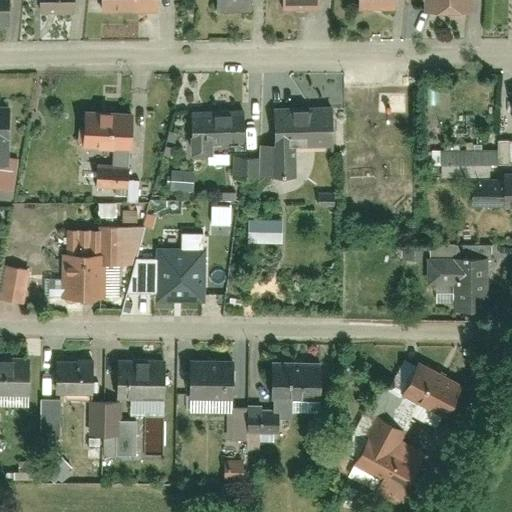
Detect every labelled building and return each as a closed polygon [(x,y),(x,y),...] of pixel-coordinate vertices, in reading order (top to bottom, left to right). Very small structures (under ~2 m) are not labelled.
[(0,0),(0,28),(10,28),(9,0),(0,0)] [(33,0),(34,15),(70,15),(70,0),(33,0)] [(99,0),(99,17),(152,17),(152,0),(99,0)] [(213,0),(214,13),(247,13),(247,0),(213,0)] [(278,0),(279,13),(317,14),(316,0),(278,0)] [(356,0),(357,12),(392,11),(392,0),(356,0)] [(421,0),(421,11),(467,10),(466,0),(421,0)] [(189,114),(189,155),(240,155),(240,113),(189,114)] [(258,146),(259,179),(283,178),(282,153),(330,152),(329,113),(274,115),(275,146),(258,146)] [(80,117),(80,149),(128,149),(128,117),(80,117)] [(168,124),(166,139),(177,140),(178,132),(185,133),(186,127),(168,124)] [(511,145),(497,146),(497,167),(511,166),(511,145)] [(93,170),(94,190),(124,189),(124,169),(93,170)] [(167,175),(167,194),(192,193),(192,175),(167,175)] [(511,182),(474,184),(475,219),(511,217),(511,182)] [(209,223),(230,223),(230,204),(209,203),(209,223)] [(245,242),(280,242),(280,217),(245,218),(245,242)] [(140,233),(60,230),(58,299),(98,300),(99,269),(139,270),(140,233)] [(157,299),(202,300),(203,233),(182,233),(181,251),(158,250),(157,299)] [(485,311),(483,259),(425,261),(426,290),(446,289),(447,313),(485,311)] [(1,271),(0,281),(0,302),(21,304),(23,272),(1,271)] [(184,363),(185,397),(234,395),(232,362),(184,363)] [(113,363),(113,401),(160,401),(160,363),(113,363)] [(50,365),(50,400),(93,399),(92,364),(50,365)] [(270,364),(268,408),(317,409),(319,365),(270,364)] [(415,364),(397,395),(440,419),(458,388),(415,364)] [(0,368),(0,406),(27,406),(25,367),(0,368)] [(86,408),(85,439),(111,440),(112,409),(86,408)] [(404,434),(376,419),(346,475),(397,502),(420,457),(398,446),(404,434)]
